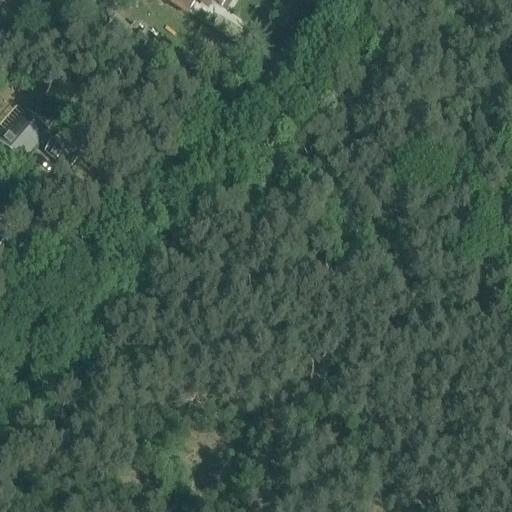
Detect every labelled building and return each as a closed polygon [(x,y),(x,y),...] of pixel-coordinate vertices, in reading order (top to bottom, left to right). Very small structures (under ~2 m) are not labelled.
[(226,0),(164,0),(188,15),(189,14),(188,13),(196,0),(209,8),(210,7),(208,6),(212,1),(221,7),(226,0)] [(116,19),(103,33),(117,46),(124,38),(128,40),(138,28),(135,26),(130,31),(116,19)] [(128,40),(140,52),(160,70),(171,57),(138,28),(128,40)] [(25,115),(0,144),(0,147),(20,164),(37,144),(47,152),(54,143),(44,135),(46,133),(25,115)] [(60,136),(56,141),(54,143),(47,152),(46,153),(67,172),(77,160),(72,155),(76,150),(60,136)]
